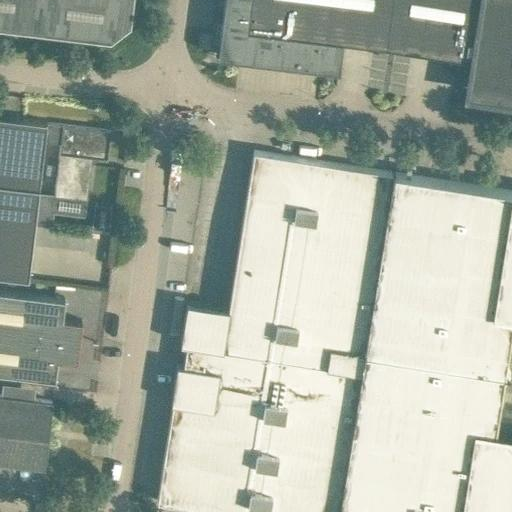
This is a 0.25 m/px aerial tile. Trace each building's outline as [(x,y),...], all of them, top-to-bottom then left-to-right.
[(0,0),(0,23),(110,37),(129,21),(131,0),(0,0)] [(342,39),(403,48),(409,0),(224,0),(219,45),(227,55),(299,64),(300,63),(309,64),(309,65),(334,68),(339,64),(342,39)] [(511,0),(409,0),(403,48),(436,52),(452,55),(450,66),(454,71),(470,74),(475,75),(486,90),(485,95),(511,99),(511,0)] [(0,115),(0,273),(28,277),(39,187),(45,140),(61,142),(54,194),(67,196),(87,198),(93,155),(107,157),(110,129),(0,115)] [(338,511),(393,168),(393,167),(392,172),(253,150),(228,308),(187,301),(180,342),(186,343),(184,364),(177,363),(171,401),(173,401),(157,500),(232,511),(338,511)] [(393,168),(338,511),(511,511),(511,433),(511,434),(494,431),(507,353),(511,318),(511,190),(393,172),(394,168),(393,168)] [(94,227),(112,229),(115,203),(97,201),(94,227)] [(74,287),(73,300),(101,301),(102,288),(74,287)] [(0,370),(35,375),(55,377),(57,357),(77,359),(82,319),(62,317),(65,297),(0,288),(0,370)] [(0,462),(43,468),(51,400),(0,393),(0,462)]
